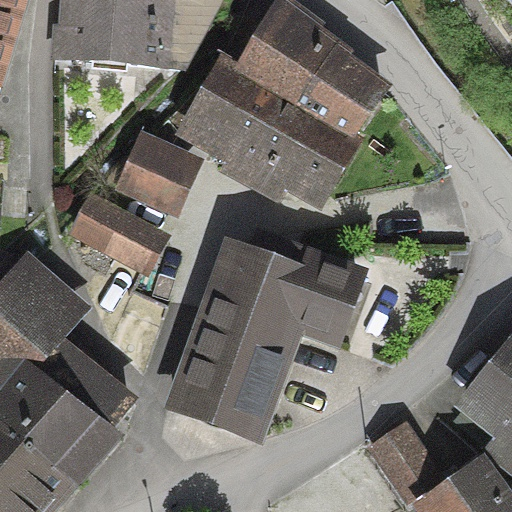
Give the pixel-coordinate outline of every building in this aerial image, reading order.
[(0,0),(0,96),(5,98),(32,0),(0,0)] [(159,0),(56,0),(49,64),(168,78),(177,2),(159,0)] [(361,147),(384,96),(276,5),(235,78),(291,108),(325,127),(361,147)] [(213,66),(172,141),(227,171),(221,182),(274,211),(282,196),(322,218),(361,147),(325,127),(291,108),(235,78),(213,66)] [(196,162),(134,138),(112,193),(174,217),(196,162)] [(104,294),(126,306),(163,234),(84,193),(62,237),(118,266),(104,294)] [(223,234),(161,417),(262,451),(299,342),(333,354),(358,279),(223,234)] [(0,470),(53,511),(54,511),(116,441),(142,409),(64,347),(85,322),(18,268),(0,290),(0,470)] [(511,344),(449,426),(511,473),(511,344)] [(365,456),(398,508),(433,486),(400,434),(365,456)] [(511,511),(511,502),(480,461),(411,511),(511,511)] [(53,511),(0,470),(0,511),(53,511)]
